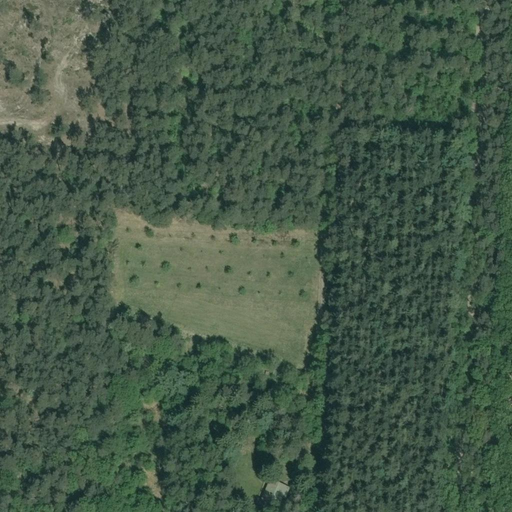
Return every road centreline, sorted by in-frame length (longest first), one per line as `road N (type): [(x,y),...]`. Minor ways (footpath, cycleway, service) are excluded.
road 1 (track): [(459,511),(487,0)]
road 2 (track): [(310,511),(332,0)]
